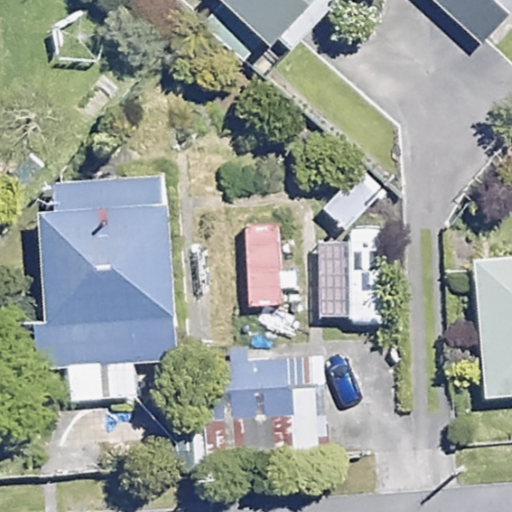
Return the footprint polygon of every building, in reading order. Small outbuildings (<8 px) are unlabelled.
[(301,0),(227,0),(208,19),(245,56),(301,0)] [(511,5),(511,0),(440,0),(483,38),(511,5)] [(167,171),(37,178),(47,358),(68,357),(70,395),(137,392),(135,355),(177,353),(167,171)] [(511,389),(511,251),(475,254),(486,391),(511,389)] [(327,347),(223,351),(227,461),(330,458),(327,347)]
